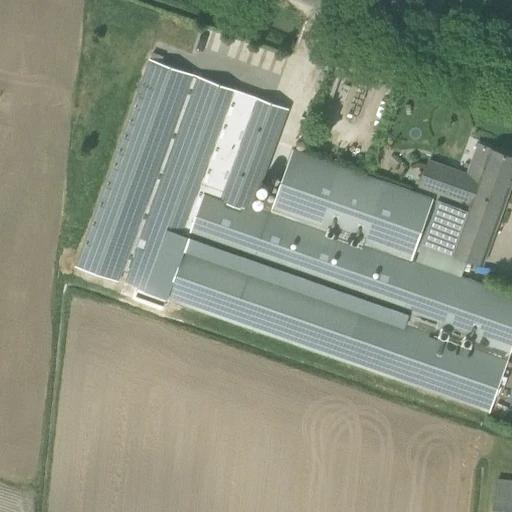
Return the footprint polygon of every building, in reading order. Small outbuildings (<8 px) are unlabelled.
[(511,346),(511,294),(413,260),(262,207),(253,204),(287,109),(250,96),(250,95),(240,91),(239,92),(149,60),(76,266),(118,281),(118,280),(117,279),(121,268),(132,272),(128,282),(136,285),(132,298),(162,309),(166,297),(489,411),(511,346)] [(301,116),(298,124),(306,128),(310,120),(301,116)] [(429,160),(420,186),(470,204),(468,210),(441,200),(425,244),(483,265),(511,182),(511,156),(490,149),(482,172),(470,168),(469,174),(429,160)] [(262,207),(413,260),(433,200),(292,150),(274,201),(265,198),(262,207)] [(511,511),(511,479),(498,478),(494,511),(511,511)]
